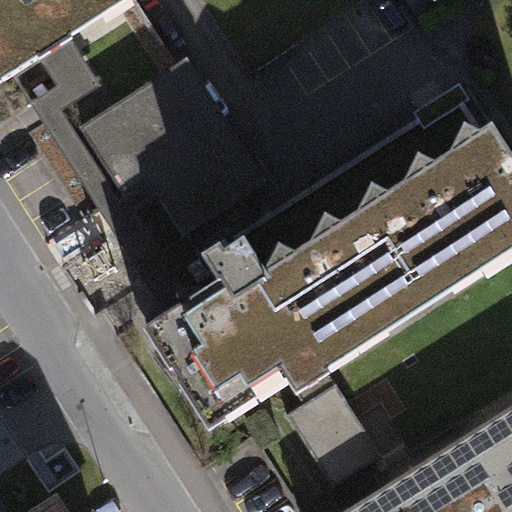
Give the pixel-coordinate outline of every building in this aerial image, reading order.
[(0,0),(0,81),(37,57),(129,0),(0,0)] [(99,81),(69,36),(37,57),(53,82),(28,99),(146,279),(170,317),(196,301),(135,207),(155,194),(148,182),(123,198),(78,130),(62,105),(99,81)] [(187,61),(78,130),(123,198),(148,182),(155,194),(183,235),(265,182),(187,61)] [(170,317),(146,333),(210,434),(289,383),(299,399),(332,377),(511,262),(511,170),(491,138),(478,146),(464,139),(450,165),(433,176),(417,168),(403,196),(387,206),(371,197),(357,224),(337,236),(323,229),(310,254),(290,267),(277,259),(263,284),(242,253),(218,268),(215,263),(203,271),(215,289),(196,301),(170,317)] [(334,491),(384,458),(332,377),(299,399),(303,408),(287,418),(334,491)] [(511,511),(511,451),(418,511),(511,511)] [(75,511),(67,499),(46,511),(75,511)]
